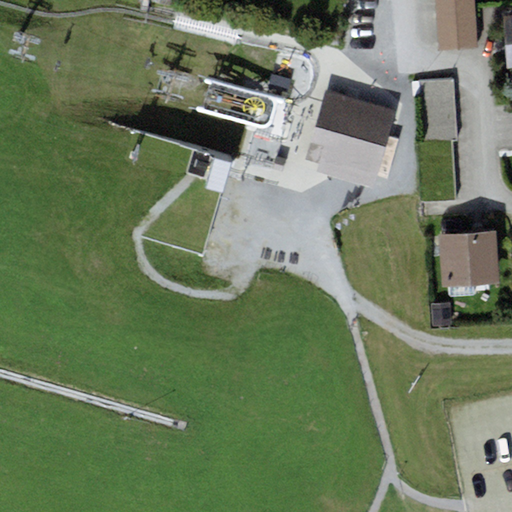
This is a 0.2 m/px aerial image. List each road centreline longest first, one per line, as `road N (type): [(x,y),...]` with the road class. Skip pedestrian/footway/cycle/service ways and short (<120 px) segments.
road 1 (residential): [(408,0),(418,55),(465,69),(474,88),(482,185),(511,204)]
road 2 (track): [(511,346),(426,344),(346,295)]
